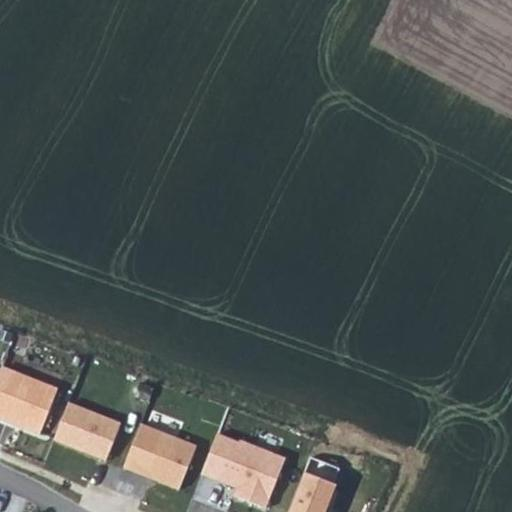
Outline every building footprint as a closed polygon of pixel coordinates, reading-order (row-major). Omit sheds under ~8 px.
[(59,394),(5,370),(0,381),(0,418),(40,436),(53,406),(59,394)] [(112,429),(53,406),(40,436),(38,442),(97,465),(112,429)] [(137,429),(120,472),(181,495),(197,452),(137,429)] [(261,511),(280,462),(208,435),(191,480),(230,495),(227,503),(251,511),(261,511)] [(337,511),(346,485),(308,472),(294,511),(337,511)]
